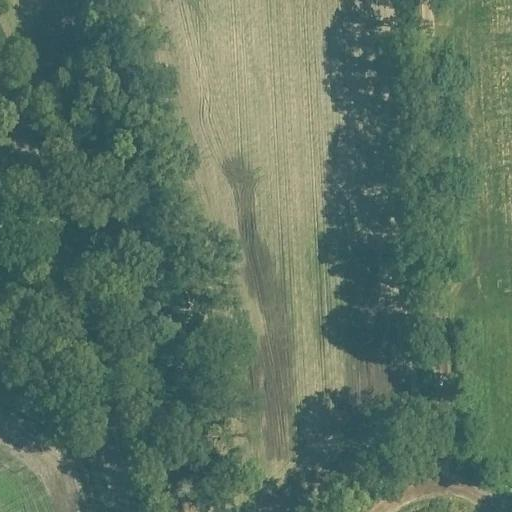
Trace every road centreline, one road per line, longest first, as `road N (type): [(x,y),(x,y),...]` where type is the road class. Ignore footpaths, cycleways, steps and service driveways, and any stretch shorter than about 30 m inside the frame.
road 1 (track): [(414,483),(433,460),(444,411),(426,0)]
road 2 (tertiary): [(125,511),(61,270),(0,91)]
